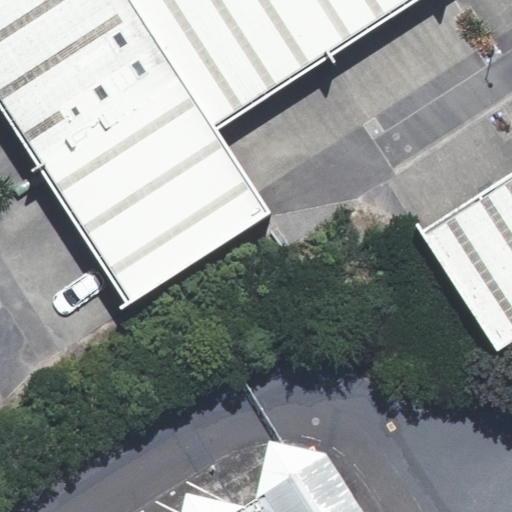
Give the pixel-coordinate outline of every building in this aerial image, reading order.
[(38,164),(183,71),(136,0),(0,0),(0,105),(3,110),(38,164)] [(292,80),(334,53),(298,0),(136,0),(183,71),(219,127),(292,80)] [(391,17),(416,0),(298,0),(334,53),(391,17)] [(127,302),(272,209),(219,127),(183,71),(38,164),(90,244),(127,302)] [(496,348),(511,337),(511,168),(473,193),(418,228),(496,348)] [(367,511),(325,447),(268,434),(256,494),(247,499),(186,486),(180,511),(367,511)]
